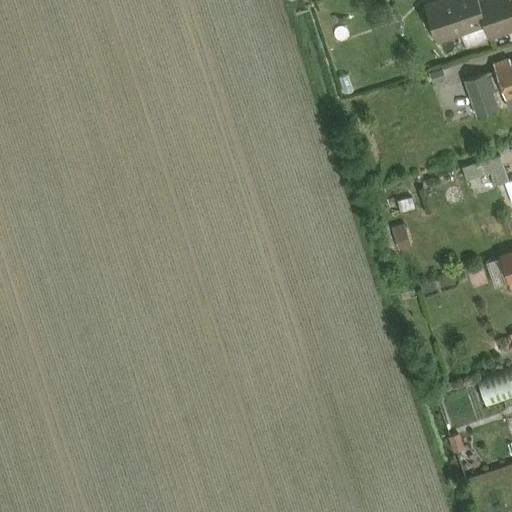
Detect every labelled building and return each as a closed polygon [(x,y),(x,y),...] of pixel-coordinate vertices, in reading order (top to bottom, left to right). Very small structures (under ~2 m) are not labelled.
[(511,28),(511,0),(439,0),(428,4),(441,41),(485,25),(489,37),(511,28)] [(511,54),(496,60),(508,96),(511,95),(511,54)] [(466,77),(478,114),(502,106),(490,69),(466,77)] [(473,188),(509,176),(501,153),(465,165),(473,188)] [(407,221),(393,226),(400,248),(414,243),(407,221)] [(487,403),(511,396),(511,367),(479,376),(487,403)] [(456,424),(477,416),(468,393),(447,401),(456,424)]
